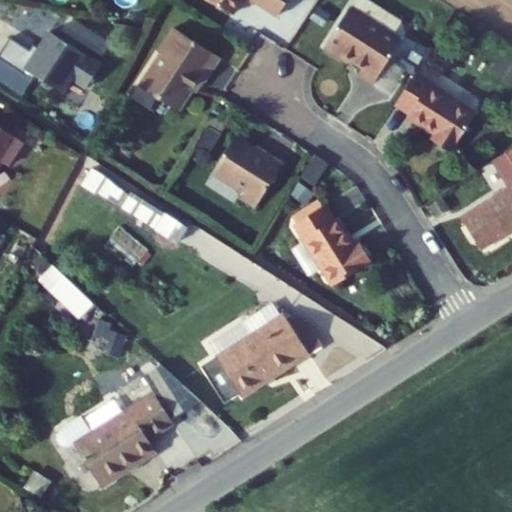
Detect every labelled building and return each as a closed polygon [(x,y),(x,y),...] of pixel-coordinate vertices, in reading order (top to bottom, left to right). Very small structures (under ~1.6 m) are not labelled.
[(272,23),(287,0),(199,0),(199,1),(226,18),(237,1),(272,23)] [(357,88),(364,93),(371,98),(402,53),(394,48),(373,34),(381,22),(361,8),(352,20),(351,19),(324,59),(350,76),(353,72),(364,78),(357,88)] [(381,22),(373,34),(394,48),(402,35),(381,22)] [(198,75),(213,85),(220,74),(228,64),(178,31),(155,64),(151,62),(141,77),(179,103),(198,75)] [(105,68),(54,35),(39,58),(13,41),(1,61),(36,83),(39,78),(65,95),(74,81),(90,91),(105,68)] [(416,117),(453,142),(464,126),(476,111),(417,70),(389,111),(410,125),(416,117)] [(0,183),(10,168),(16,171),(30,147),(18,139),(0,128),(0,183)] [(18,139),(30,147),(36,139),(23,131),(18,139)] [(242,195),(258,205),(273,182),(288,158),(272,148),(269,154),(237,134),(216,168),(247,188),(242,195)] [(329,161),(315,151),(302,173),(316,181),(329,161)] [(511,208),(472,231),(492,266),(511,254),(511,208)] [(348,295),(384,275),(378,266),(373,256),(364,261),(340,217),(311,232),(348,295)] [(65,275),(52,287),(72,308),(85,296),(65,275)] [(263,409),(325,370),(311,347),(297,325),(234,361),(263,409)] [(94,423),(67,440),(66,442),(64,444),(62,448),(61,450),(61,454),(61,456),(62,458),(65,460),(68,461),(79,458),(105,499),(158,466),(152,457),(180,440),(185,448),(230,419),(199,392),(164,414),(159,407),(106,441),(94,423)]
